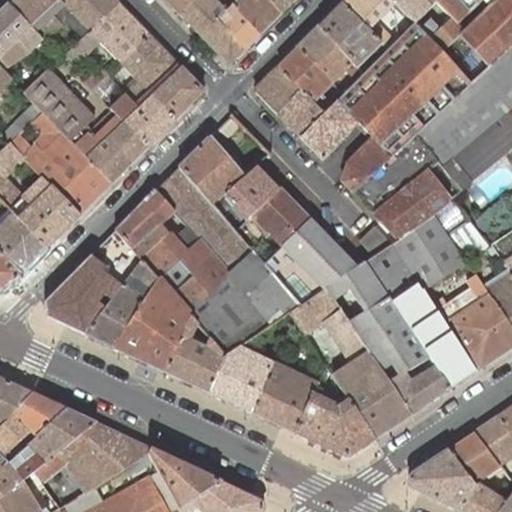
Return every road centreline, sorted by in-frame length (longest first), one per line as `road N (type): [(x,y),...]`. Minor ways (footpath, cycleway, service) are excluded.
road 1 (tertiary): [(0,338),(341,497)]
road 2 (residential): [(0,326),(230,98)]
road 3 (residential): [(511,384),(341,497)]
road 4 (residential): [(353,223),(230,98)]
road 5 (residential): [(133,0),(230,98)]
road 6 (residential): [(230,98),(327,0)]
